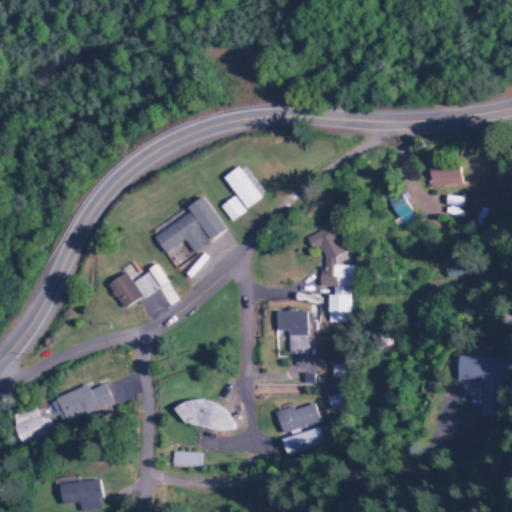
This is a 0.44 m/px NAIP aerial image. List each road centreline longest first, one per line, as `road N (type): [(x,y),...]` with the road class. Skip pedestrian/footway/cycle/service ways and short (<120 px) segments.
road 1 (secondary): [(0,364),(89,213),(126,173),(178,140),(225,127),(406,125),(511,109)]
road 2 (residential): [(406,125),(298,197),(232,267),(134,340),(0,381)]
road 3 (residential): [(511,467),(419,481),(145,483)]
road 4 (residential): [(247,449),(232,267)]
road 5 (residential): [(134,340),(144,411),(140,511)]
